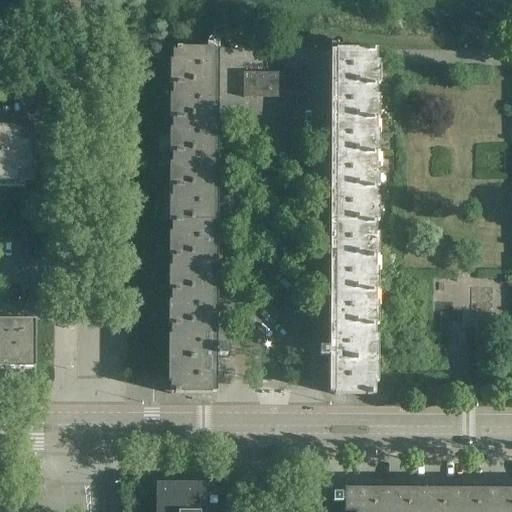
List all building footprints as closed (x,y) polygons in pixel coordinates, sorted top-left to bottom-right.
[(212,347),(213,205),(214,50),(173,50),(171,395),(212,395),(212,373),(217,371),(217,357),(218,357),(227,357),(227,349),(218,349),(217,349),(217,347),(212,347)] [(375,396),(376,208),(377,51),(336,51),(336,66),(335,347),(330,347),(330,350),(328,350),(328,349),(319,349),(319,358),(328,358),(328,357),(330,357),(330,371),(334,374),(334,396),(375,396)] [(256,99),(256,74),(243,74),(243,99),(256,99)] [(268,99),(268,74),(256,74),(256,99),(268,99)] [(280,100),(280,74),(268,74),(268,99),(280,100)] [(292,100),(292,74),(280,74),(280,100),(292,100)] [(305,100),(305,74),(292,74),(292,100),(305,100)] [(36,158),(36,134),(24,134),(24,128),(3,128),(3,134),(0,133),(0,181),(36,182),(36,158)] [(0,369),(36,370),(36,322),(0,321),(0,369)] [(222,511),(223,505),(223,485),(156,484),(156,511),(222,511)] [(511,511),(511,497),(344,496),(342,496),(342,495),(333,495),(333,504),(342,504),(342,502),(344,502),(343,511),(511,511)]
